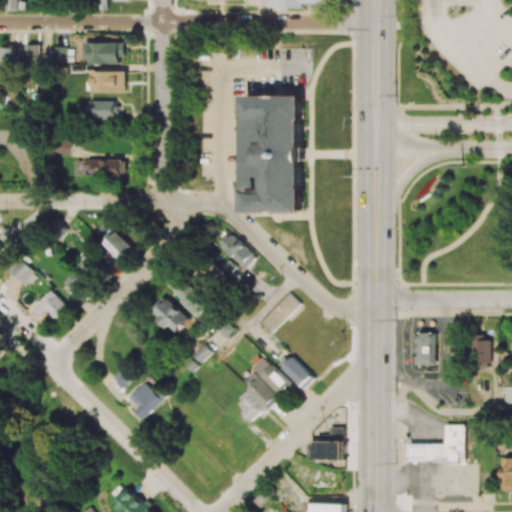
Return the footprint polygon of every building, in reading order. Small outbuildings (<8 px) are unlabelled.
[(6,0),(6,10),(18,11),(18,0),(6,0)] [(333,0),(269,0),(270,8),(305,8),(305,4),(334,3),(333,0)] [(128,43),(88,42),(88,64),(123,64),(123,56),(128,56),(128,43)] [(27,65),(43,65),(42,44),(27,45),(27,65)] [(23,47),(1,47),(2,72),(24,72),(23,47)] [(55,62),(76,62),(76,47),(55,47),(55,62)] [(248,94),(248,210),(307,210),(307,94),(248,94)] [(122,101),(94,101),(94,119),(122,119),(122,101)] [(75,142),(62,138),(58,152),(71,156),(75,142)] [(78,176),(128,175),(128,159),(78,160),(78,176)] [(96,231),(121,258),(133,246),(108,220),(96,231)] [(250,269),(260,257),(236,235),(226,246),(250,269)] [(90,274),(100,265),(90,255),(81,264),(90,274)] [(226,268),(235,274),(241,266),(232,260),(226,268)] [(38,275),(22,261),(13,271),(30,286),(38,275)] [(88,275),(73,268),(64,288),(80,294),(88,275)] [(175,291),(201,316),(212,304),(186,279),(175,291)] [(34,309),(42,316),(48,309),(62,322),(74,310),(52,290),(34,309)] [(261,320),(272,332),(302,304),(292,292),(261,320)] [(155,309),(180,332),(193,318),(168,296),(155,309)] [(437,332),(422,332),(423,363),(438,363),(437,332)] [(496,339),(489,339),(489,335),(478,335),(478,367),(495,367),(496,339)] [(215,352),(207,344),(196,355),(204,362),(215,352)] [(254,368),(285,396),(295,385),(264,357),(254,368)] [(284,367),(306,389),(317,378),(295,357),(284,367)] [(126,386),(132,379),(123,371),(117,377),(126,386)] [(245,383),(271,410),(282,399),(256,372),(245,383)] [(143,406),(138,412),(146,419),(168,396),(157,386),(154,389),(146,383),(133,397),(143,406)] [(254,422),(268,409),(250,390),(242,398),(248,405),(243,410),(254,422)] [(467,425),(447,425),(447,444),(410,444),(410,461),(467,462),(467,425)] [(323,434),(323,440),(346,440),(346,426),(331,427),(331,434),(323,434)] [(345,442),(313,442),(314,459),(345,458),(345,442)] [(124,511),(157,511),(146,501),(145,503),(130,488),(116,503),(124,511)] [(348,511),(349,504),(314,503),(313,511),(348,511)]
